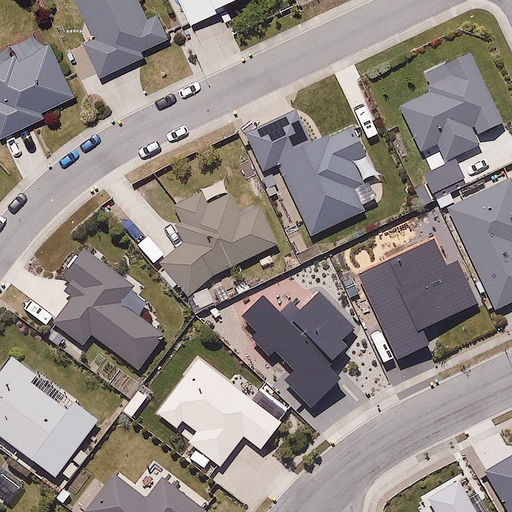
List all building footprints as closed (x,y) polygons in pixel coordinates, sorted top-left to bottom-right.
[(78,0),(93,34),(84,40),(100,78),(143,56),(142,49),(170,36),(158,13),(148,16),(140,0),(78,0)] [(180,0),(191,23),(217,10),(214,2),(220,0),(180,0)] [(18,56),(16,50),(0,56),(0,136),(1,138),(46,121),(43,111),(74,100),(53,43),(18,56)] [(467,54),(447,64),(451,72),(424,84),(427,92),(399,105),(421,153),(433,147),(442,166),(479,149),(475,140),(501,128),(467,54)] [(320,142),(304,107),(246,133),(265,177),(281,170),(310,237),(367,212),(357,189),(368,184),(357,157),(369,152),(357,126),(320,142)] [(511,186),(509,179),(446,208),(494,316),(511,307),(511,186)] [(209,208),(200,192),(175,206),(185,222),(174,229),(183,245),(163,257),(188,300),(279,246),(244,187),(209,208)] [(442,225),(359,260),(401,354),(442,340),(437,310),(473,294),(442,225)] [(52,324),(84,347),(94,334),(143,369),(167,336),(122,304),(137,284),(83,246),(67,267),(76,273),(68,285),(76,291),(52,324)] [(271,310),(264,302),(237,325),(268,360),(280,350),(304,377),(292,388),(311,410),(342,382),(330,369),(353,350),(346,341),(356,332),(324,296),(302,315),(287,297),(271,310)] [(198,469),(205,460),(221,472),(246,439),(261,451),(284,422),(198,356),(153,415),(175,431),(182,422),(196,433),(186,445),(192,450),(186,459),(198,469)] [(82,397),(44,369),(38,378),(12,359),(0,375),(0,438),(56,479),(97,422),(75,405),(82,397)] [(511,449),(486,459),(511,508),(511,449)] [(206,511),(164,480),(149,500),(113,472),(84,511),(85,511),(206,511)] [(490,511),(479,492),(470,497),(460,481),(426,500),(432,511),(490,511)]
